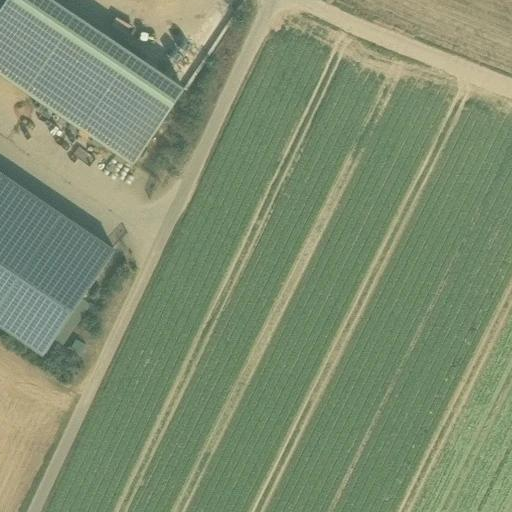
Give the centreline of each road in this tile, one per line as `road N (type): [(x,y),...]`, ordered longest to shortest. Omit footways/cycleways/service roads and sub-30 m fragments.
road 1 (track): [(32,511),(270,0)]
road 2 (track): [(296,0),(511,84)]
road 3 (track): [(0,121),(161,235)]
